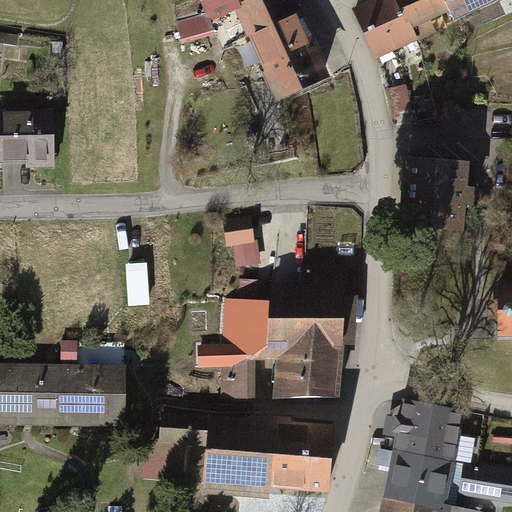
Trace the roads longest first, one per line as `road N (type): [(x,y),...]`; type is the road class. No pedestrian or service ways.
road 1 (residential): [(380,182),(0,201)]
road 2 (residential): [(369,394),(380,182)]
road 3 (residential): [(380,182),(369,86),(327,0)]
road 4 (residential): [(369,394),(408,386),(511,403)]
road 5 (residential): [(336,511),(369,394)]
